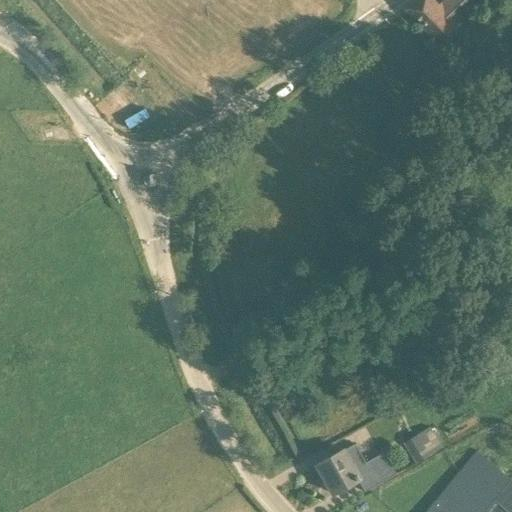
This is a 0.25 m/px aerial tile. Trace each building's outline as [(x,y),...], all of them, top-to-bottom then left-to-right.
[(423,0),(409,11),(441,43),(481,2),(478,0),(450,0),(439,10),(428,0),(423,0)] [(149,188),(150,189),(151,187),(154,187),(155,188),(156,187),(155,186),(157,183),(159,183),(159,182),(158,181),(157,176),(158,176),(158,174),(157,174),(156,174),(155,174),(154,173),(146,174),(146,175),(145,176),(143,176),(143,178),(145,178),(146,183),(144,184),(145,185),(146,185),(149,187),(149,188)] [(404,444),(416,464),(441,450),(429,430),(404,444)] [(343,451),(316,466),(332,494),(357,480),(364,493),(396,475),(384,453),(365,464),(355,445),(343,451)] [(511,511),(511,481),(478,453),(429,511),(511,511)]
